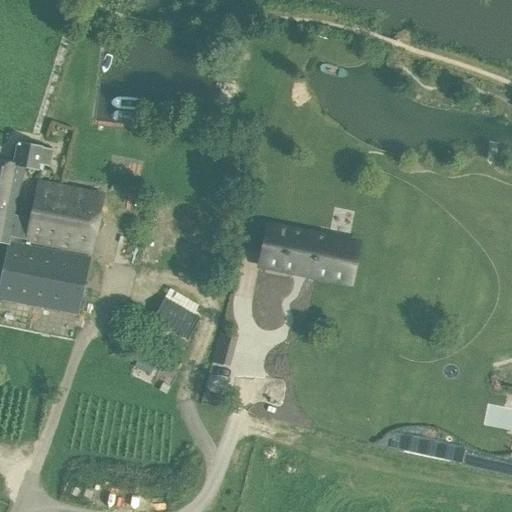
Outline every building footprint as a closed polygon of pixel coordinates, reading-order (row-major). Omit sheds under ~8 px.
[(0,158),(0,242),(9,244),(10,240),(25,243),(31,218),(15,214),(25,166),(39,169),(40,164),(50,166),(53,149),(43,147),(43,146),(17,140),(13,161),(0,158)] [(9,244),(0,286),(0,298),(14,302),(35,306),(77,315),(90,257),(30,244),(31,241),(91,253),(103,195),(38,182),(31,218),(25,243),(10,240),(9,244)] [(273,228),(265,265),(305,273),(313,236),(273,228)] [(313,236),(305,273),(326,277),(326,276),(346,280),(353,244),(313,236)] [(152,320),(187,340),(199,319),(164,299),(152,320)]
